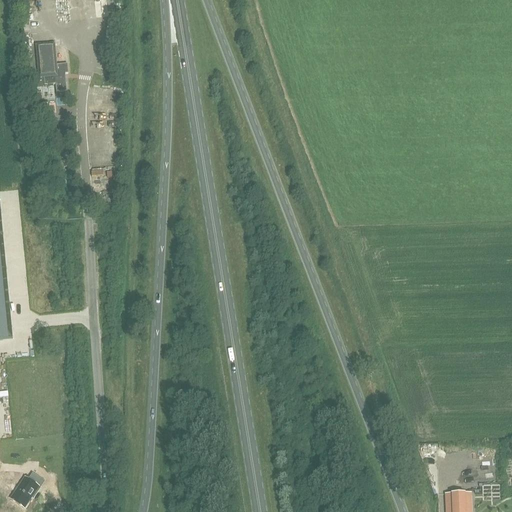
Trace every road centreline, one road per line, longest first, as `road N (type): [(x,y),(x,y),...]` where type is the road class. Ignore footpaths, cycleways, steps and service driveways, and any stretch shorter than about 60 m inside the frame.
road 1 (primary): [(402,511),(208,0)]
road 2 (primary): [(259,511),(177,0)]
road 3 (primary): [(164,0),(165,156),(143,511)]
